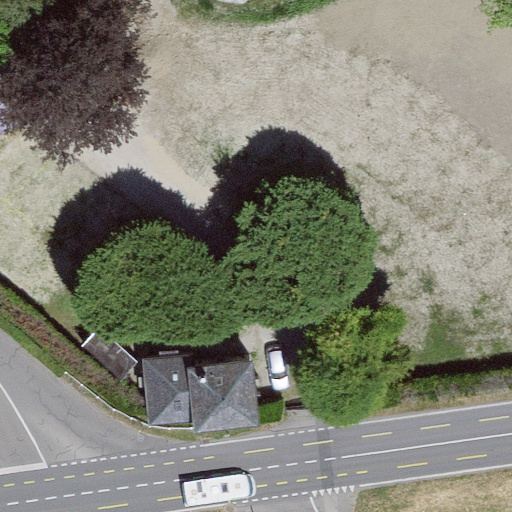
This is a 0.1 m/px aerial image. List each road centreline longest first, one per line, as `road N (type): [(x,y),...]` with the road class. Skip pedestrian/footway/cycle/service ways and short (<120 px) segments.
road 1 (unknown): [(300,462),(283,363),(252,298),(200,230),(101,154),(0,58)]
road 2 (primary): [(65,494),(300,462)]
road 3 (primary): [(300,462),(511,434)]
road 4 (unclassified): [(0,390),(65,494)]
